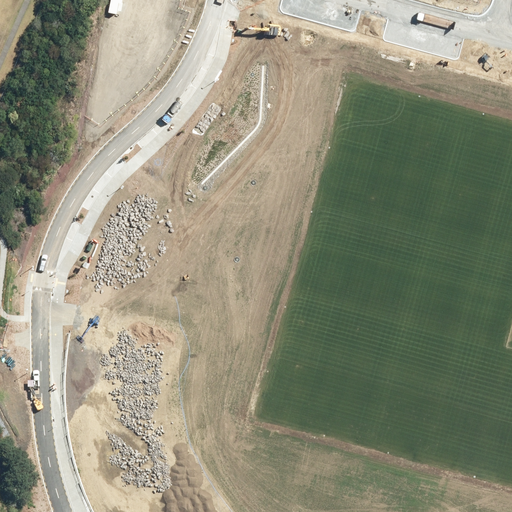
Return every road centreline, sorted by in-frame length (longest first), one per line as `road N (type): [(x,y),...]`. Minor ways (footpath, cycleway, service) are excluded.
road 1 (residential): [(218,0),(177,86),(87,180),(49,258),(40,296),(41,393),(63,511)]
road 2 (residential): [(490,30),(367,0)]
